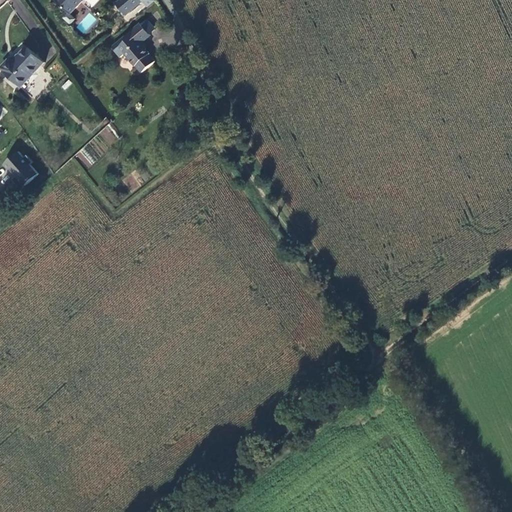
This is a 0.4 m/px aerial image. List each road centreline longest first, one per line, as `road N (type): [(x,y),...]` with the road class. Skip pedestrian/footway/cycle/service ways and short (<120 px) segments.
road 1 (track): [(162,0),(256,186),(382,358)]
road 2 (track): [(179,511),(382,358)]
road 3 (track): [(382,358),(511,260)]
